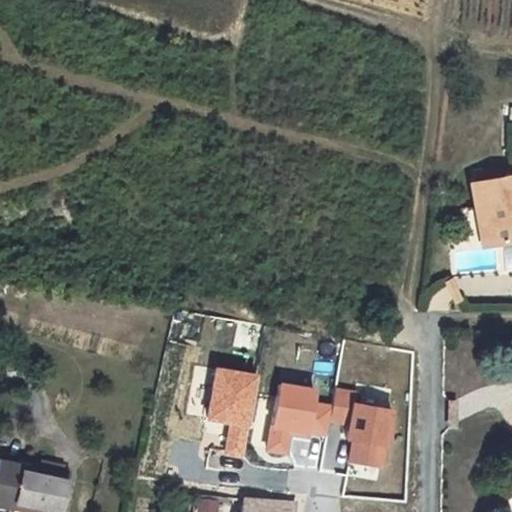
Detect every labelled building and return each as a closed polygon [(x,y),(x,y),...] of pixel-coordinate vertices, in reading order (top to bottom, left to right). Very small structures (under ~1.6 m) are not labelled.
[(459,211),(463,235),(472,233),(480,273),(511,267),(511,217),(509,202),(459,211)] [(472,233),(463,235),(471,275),(480,273),(472,233)] [(261,375),(219,367),(208,419),(230,424),(224,452),(244,456),(261,375)] [(321,391),(281,383),(267,452),(288,456),(292,438),(310,442),(313,434),(320,402),(321,391)] [(336,386),(332,418),(354,421),(347,465),(386,471),(396,407),(357,401),(359,390),(336,386)] [(320,402),(313,434),(326,437),(333,405),(320,402)] [(63,511),(72,477),(65,475),(44,470),(5,461),(0,482),(0,500),(43,510),(42,511),(63,511)] [(292,511),(293,500),(243,495),(241,511),(292,511)] [(201,499),(200,511),(206,511),(218,511),(220,501),(201,499)]
